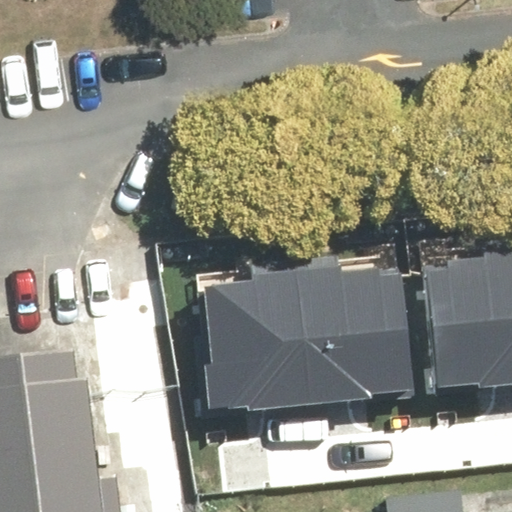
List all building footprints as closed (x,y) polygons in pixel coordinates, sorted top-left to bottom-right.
[(427,262),(441,387),(511,379),(511,227),(472,232),(475,257),(427,262)] [(311,400),(409,389),(394,264),(347,270),(344,244),(294,250),(311,400)] [(199,286),(213,411),(311,400),(294,250),(244,256),(247,281),(199,286)] [(130,511),(113,353),(0,365),(0,511),(130,511)] [(472,511),(471,492),(397,498),(397,511),(472,511)]
